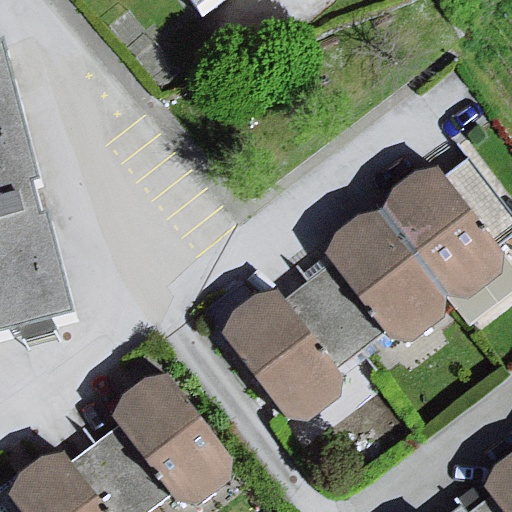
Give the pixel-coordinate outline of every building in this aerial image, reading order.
[(182,0),(204,27),(237,0),(182,0)] [(6,58),(0,63),(0,350),(72,330),(6,58)] [(436,171),(384,210),(453,303),(506,264),(436,171)] [(378,213),(322,255),(393,349),(449,306),(378,213)] [(269,293),(217,331),(286,425),(338,387),(269,293)] [(163,386),(111,426),(178,511),(201,511),(239,483),(163,386)] [(511,511),(511,454),(469,485),(489,511),(511,511)] [(100,511),(60,460),(7,501),(15,511),(100,511)]
